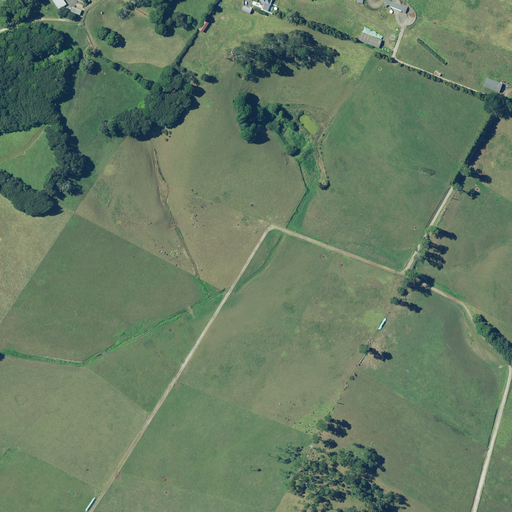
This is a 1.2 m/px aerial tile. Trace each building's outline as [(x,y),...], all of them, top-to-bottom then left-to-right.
[(67,4),(63,0),(52,0),(59,10),(67,4)] [(272,0),(259,0),(264,2),(262,6),(264,6),(263,9),(268,11),(271,4),(272,0)] [(407,7),(386,0),(385,0),(383,6),(387,8),(388,5),(391,6),(390,8),(405,13),(407,7)] [(80,15),(82,10),(72,6),(72,8),(70,7),(69,10),(67,15),(69,15),(71,12),(80,15)] [(250,14),(253,8),(250,7),(249,8),(244,6),(242,10),(250,14)] [(211,22),(206,19),(197,32),(202,35),(211,22)] [(382,40),(362,33),(359,40),(379,48),(382,40)] [(503,84),(487,78),(483,86),(499,92),(503,84)]
